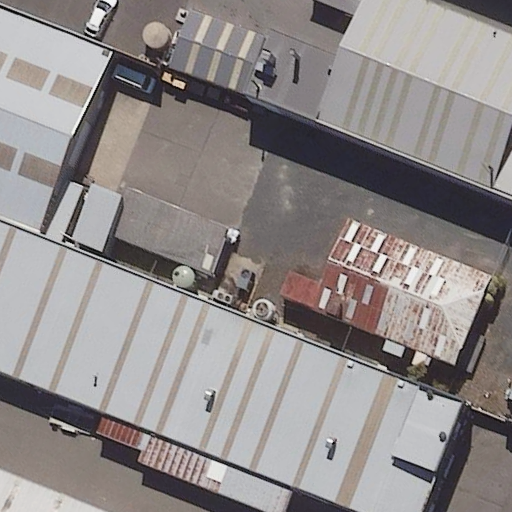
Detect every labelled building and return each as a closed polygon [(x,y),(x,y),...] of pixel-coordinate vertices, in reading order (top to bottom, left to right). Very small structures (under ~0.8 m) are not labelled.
[(511,25),(446,0),(354,0),(306,124),(511,204),(511,25)] [(267,32),(190,1),(166,65),(244,95),(267,32)] [(0,208),(60,231),(127,51),(0,3),(0,208)] [(0,371),(360,511),(423,511),(473,400),(60,231),(0,208),(0,371)] [(507,265),(360,210),(323,307),(470,362),(507,265)] [(164,511),(0,450),(0,511),(164,511)]
